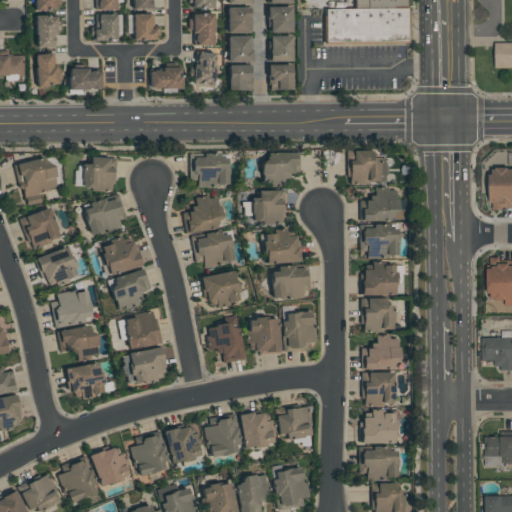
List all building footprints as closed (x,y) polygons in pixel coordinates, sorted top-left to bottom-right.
[(33,0),(33,10),(58,11),(57,0),(33,0)] [(115,10),(114,2),(121,2),(120,0),(94,0),(95,10),(115,10)] [(131,0),(131,10),(152,10),(151,0),(131,0)] [(212,9),(211,0),(191,0),(191,8),(212,9)] [(407,41),(405,0),(353,0),(354,9),(324,9),(324,42),(407,41)] [(226,8),(226,33),(249,33),(249,7),(226,8)] [(290,7),(267,8),(267,33),(291,32),(290,7)] [(212,13),(189,13),(188,31),(194,31),(194,40),(212,40),(212,13)] [(121,14),(92,15),(93,35),(122,34),(121,14)] [(126,38),(159,37),(158,28),(151,28),(151,14),(126,14),(126,38)] [(53,15),(33,16),(34,48),(55,48),(53,15)] [(250,63),(250,36),(226,36),(226,62),(250,63)] [(290,36),(267,36),(267,62),(290,62),(290,36)] [(511,71),(493,71),(493,46),(511,46),(511,71)] [(0,75),(22,75),(22,54),(0,54),(0,50),(0,49),(0,75)] [(56,86),(55,67),(52,67),(51,51),(34,52),(35,87),(56,86)] [(213,52),(193,52),(192,84),(212,85),(213,52)] [(99,89),(99,67),(84,67),(84,64),(68,64),(68,90),(99,89)] [(148,88),(179,89),(179,65),(148,65),(148,88)] [(226,90),(249,91),(250,66),(227,65),(226,90)] [(290,90),(290,65),(267,66),(267,90),(290,90)] [(346,184),(385,183),(385,157),(371,157),(371,150),(346,151),(346,184)] [(226,186),(226,151),(188,152),(189,186),(226,186)] [(296,174),(297,152),(261,151),(261,184),(285,185),(285,173),(296,174)] [(24,206),(40,203),(38,191),(55,188),(49,155),(15,161),(24,206)] [(83,191),(110,191),(110,168),(106,167),(107,156),(83,156),(83,191)] [(490,209),(511,208),(511,164),(490,165),(490,209)] [(358,221),(403,220),(403,199),(394,199),(394,187),(372,188),(372,199),(357,199),(358,221)] [(280,224),(281,190),(256,190),(256,199),(250,199),(250,224),(280,224)] [(221,228),(216,195),(193,199),(194,210),(180,212),(183,233),(221,228)] [(80,206),(89,236),(118,227),(115,217),(121,216),(116,198),(103,202),(102,200),(80,206)] [(59,238),(47,206),(17,217),(28,249),(59,238)] [(396,257),(396,225),(358,226),(358,250),(365,250),(365,257),(396,257)] [(297,262),(295,236),(285,237),(284,230),(262,231),(264,264),(297,262)] [(232,262),(226,231),(189,238),(193,263),(201,262),(202,268),(232,262)] [(138,266),(129,235),(98,245),(107,276),(138,266)] [(75,275),(64,246),(33,257),(44,286),(75,275)] [(511,305),(511,258),(488,258),(487,300),(503,300),(503,306),(511,305)] [(393,296),(393,262),(370,262),(369,270),(359,270),(358,295),(393,296)] [(307,291),(305,266),(269,269),(270,299),(301,297),(301,291),(307,291)] [(139,304),(136,291),(146,288),(141,269),(106,279),(115,311),(139,304)] [(200,275),(204,306),(237,301),(232,271),(200,275)] [(90,320),(84,287),(54,293),(55,301),(50,301),(54,327),(90,320)] [(392,300),(360,300),(359,332),(391,332),(392,300)] [(313,342),(311,309),(282,310),(284,350),(308,349),(307,342),(313,342)] [(128,350),(158,343),(151,310),(121,317),(128,350)] [(277,352),(276,315),(246,316),(247,343),(252,343),(253,352),(277,352)] [(241,360),(237,326),(227,327),(226,322),(204,325),(207,352),(219,351),(220,362),(241,360)] [(96,356),(92,326),(55,330),(58,351),(73,350),(74,358),(96,356)] [(397,369),(396,336),(374,337),(374,345),(359,346),(359,370),(397,369)] [(511,336),(481,337),(481,360),(493,360),(494,369),(511,368),(511,336)] [(131,384),(163,379),(158,348),(126,353),(131,384)] [(102,393),(95,361),(63,368),(70,400),(102,393)] [(11,379),(3,380),(2,367),(0,367),(0,394),(12,393),(11,379)] [(360,373),(360,406),(393,405),(393,372),(360,373)] [(277,435),(284,434),(285,439),(310,436),(305,403),(273,408),(277,435)] [(261,410),(237,413),(241,448),(272,444),(269,420),(262,421),(261,410)] [(359,444),(394,444),(394,410),(368,410),(368,417),(359,416),(359,444)] [(202,427),(207,457),(237,453),(231,414),(206,418),(208,426),(202,427)] [(196,433),(188,435),(185,424),(160,431),(170,464),(203,455),(196,433)] [(130,447),(135,475),(165,470),(158,433),(132,437),(134,446),(130,447)] [(511,465),(511,434),(500,434),(501,437),(483,437),(484,466),(511,465)] [(120,454),(114,456),(110,446),(86,455),(99,488),(128,477),(120,454)] [(395,479),(394,448),(356,449),(357,474),(364,474),(364,479),(395,479)] [(95,492),(82,458),(54,469),(67,503),(95,492)] [(305,498),(302,466),(271,469),(274,508),(301,505),(300,498),(305,498)] [(26,510),(33,507),(35,511),(58,502),(46,474),(17,486),(26,510)] [(258,511),(257,498),(267,497),(264,474),(233,477),(237,511),(258,511)] [(234,511),(229,480),(200,485),(205,510),(208,510),(208,511),(234,511)] [(371,482),(369,511),(408,511),(409,500),(402,500),(402,489),(395,489),(395,483),(371,482)] [(195,511),(187,486),(159,495),(164,511),(195,511)] [(0,511),(23,511),(14,491),(0,497),(0,511)] [(511,511),(511,495),(484,495),(484,511),(511,511)] [(157,511),(157,509),(150,511),(148,503),(123,511),(157,511)]
